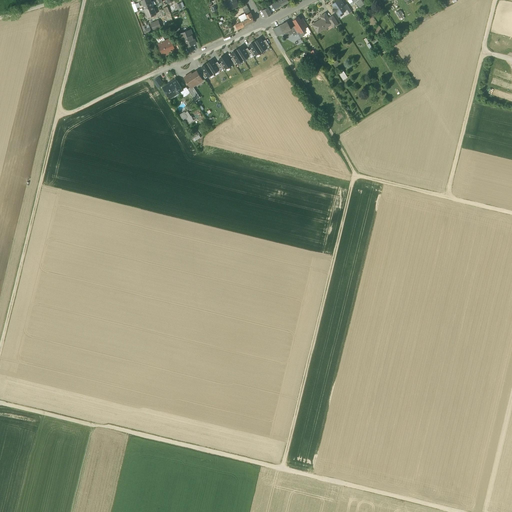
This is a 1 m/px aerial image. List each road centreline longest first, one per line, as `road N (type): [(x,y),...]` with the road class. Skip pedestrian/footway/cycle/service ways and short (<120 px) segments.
road 1 (track): [(454,511),(0,400)]
road 2 (track): [(0,347),(85,0)]
road 3 (track): [(282,470),(355,173)]
road 4 (track): [(355,173),(447,194),(494,0)]
road 5 (track): [(266,21),(355,173)]
